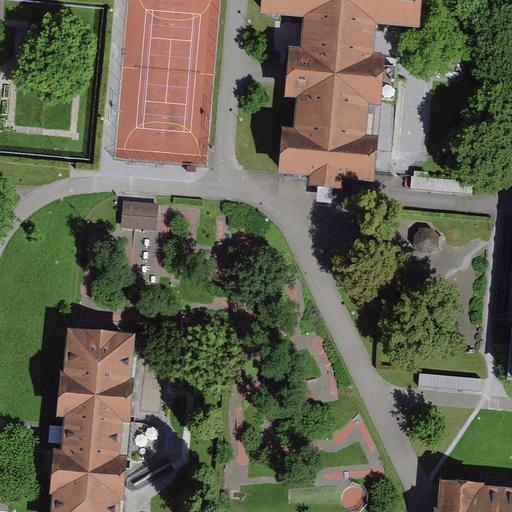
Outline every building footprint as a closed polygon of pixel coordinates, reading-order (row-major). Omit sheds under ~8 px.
[(299,26),(296,60),(283,59),(281,78),(279,107),(292,109),(289,140),(278,139),(274,182),(285,183),(306,185),(304,196),(338,199),(339,188),(368,190),(372,147),(363,146),(366,115),(375,116),(379,68),(370,67),(373,33),(416,37),(419,0),(255,0),(253,22),(299,26)] [(125,230),(160,231),(161,202),(125,202),(125,230)] [(54,511),(114,511),(129,347),(70,341),(62,434),(54,511)] [(484,380),(421,374),(419,388),(483,394),(484,380)] [(434,511),(511,511),(511,497),(437,490),(434,511)]
